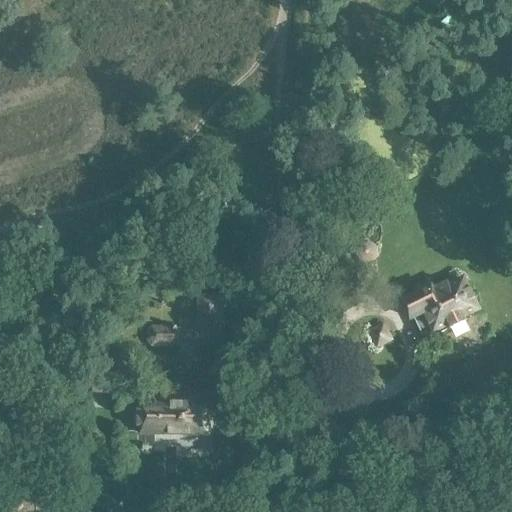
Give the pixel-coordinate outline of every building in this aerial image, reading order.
[(332,258),(318,274),(328,282),(341,266),(332,258)] [(437,335),(450,329),(465,322),(463,316),(477,310),(462,281),(449,288),(447,285),(432,292),(428,285),(414,292),(415,293),(413,294),(415,296),(402,303),(410,319),(413,318),(422,336),(434,330),(437,335)] [(176,345),(223,345),(223,324),(221,324),(221,296),(197,296),(197,323),(194,323),(194,329),(176,329),(176,327),(151,327),(151,329),(147,333),(147,340),(151,345),(151,347),(176,347),(176,345)] [(365,333),(371,344),(389,335),(383,324),(365,333)] [(156,404),(140,404),(140,434),(156,434),(170,434),(185,434),(195,434),(209,434),(209,405),(195,404),(195,399),(177,399),(177,404),(156,404)] [(458,477),(450,463),(413,482),(421,496),(458,477)] [(295,501),(294,511),(320,511),(321,502),(295,501)]
